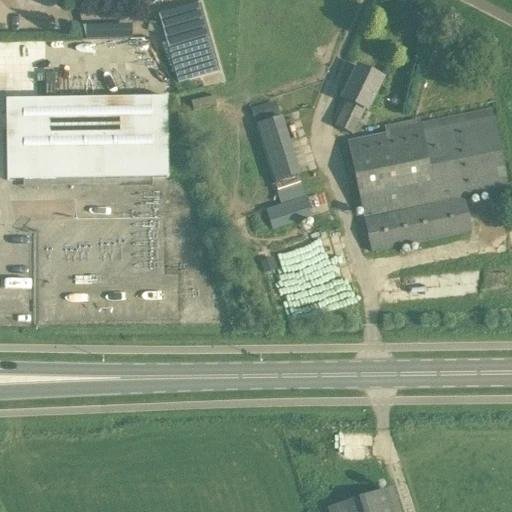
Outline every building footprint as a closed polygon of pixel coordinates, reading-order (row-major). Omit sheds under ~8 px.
[(158,15),(178,85),(220,73),(200,3),(158,15)] [(84,36),(123,34),(123,23),(84,24),(84,36)] [(341,98),(346,101),(333,126),(352,136),(365,110),(366,111),(382,79),(357,66),(341,98)] [(273,182),(302,173),(280,97),(251,106),(273,182)] [(75,180),(167,178),(167,173),(166,98),(5,100),(6,181),(75,180)] [(363,216),(504,188),(489,111),(417,126),(416,123),(383,129),(384,137),(346,144),(356,192),(359,192),(363,216)] [(305,197),(266,210),(272,230),(311,218),(305,197)] [(370,254),(471,232),(463,198),(363,219),(370,254)] [(264,273),(276,269),(273,258),(261,262),(264,273)] [(328,508),(329,511),(398,511),(391,488),(328,508)]
